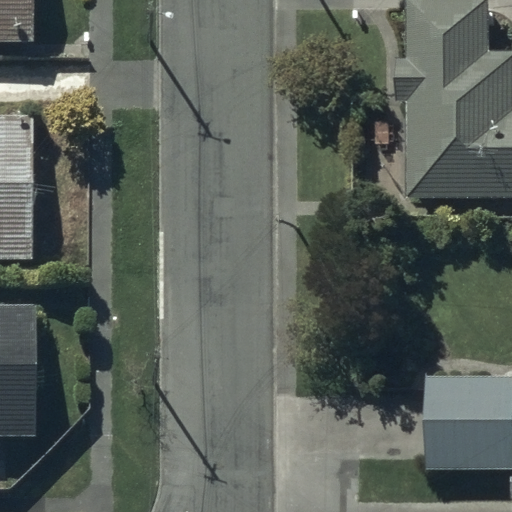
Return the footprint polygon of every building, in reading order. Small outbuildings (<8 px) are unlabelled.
[(25,0),(0,0),(0,59),(25,59),(25,0)] [(511,65),(488,66),(488,16),(412,17),(412,26),(412,71),(399,71),(399,116),(412,116),(413,198),(413,210),(511,210),(511,65)] [(26,138),(0,138),(0,276),(25,277),(26,138)] [(31,326),(0,325),(0,454),(32,454),(31,326)] [(511,390),(430,391),(430,480),(430,484),(511,483),(511,390)]
